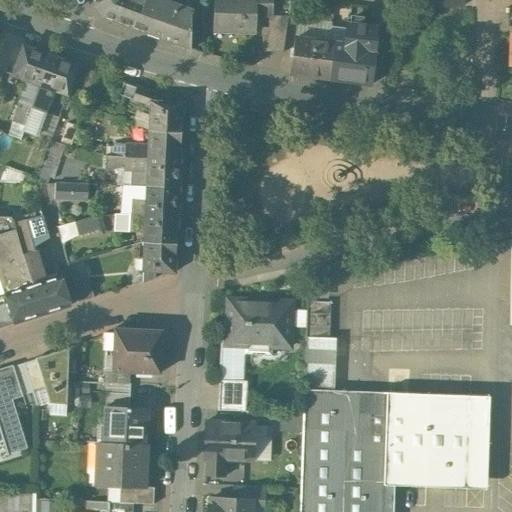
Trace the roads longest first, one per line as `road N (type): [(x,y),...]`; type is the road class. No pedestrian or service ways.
road 1 (residential): [(202,83),(511,129)]
road 2 (residential): [(511,218),(439,227),(217,280)]
road 3 (residential): [(180,511),(191,293)]
road 4 (residential): [(191,293),(202,83)]
road 5 (residential): [(0,343),(132,301),(191,293)]
road 6 (residential): [(78,36),(202,83)]
